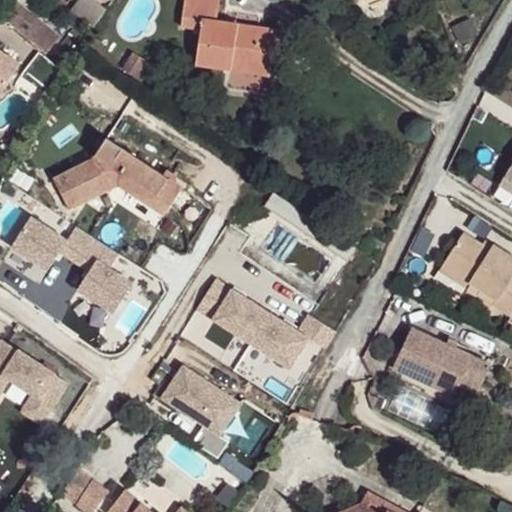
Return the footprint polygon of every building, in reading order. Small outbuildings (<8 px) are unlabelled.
[(62,0),(92,24),(106,8),(96,0),(62,0)] [(197,63),(230,69),(233,60),(271,65),(275,27),(219,17),(221,0),(187,0),(184,24),(201,28),(197,50),(197,63)] [(12,6),(2,16),(56,59),(80,30),(68,22),(60,34),(27,9),(22,15),(12,6)] [(0,94),(19,63),(0,51),(0,94)] [(63,71),(40,53),(22,76),(46,93),(63,71)] [(271,65),(233,60),(230,69),(270,76),(271,65)] [(92,158),(53,176),(67,205),(114,183),(162,213),(180,186),(106,137),(92,158)] [(511,183),(505,179),(499,187),(511,195),(511,183)] [(264,193),(255,207),(340,263),(349,249),(264,193)] [(480,254),(453,239),(434,271),(462,287),(491,303),(486,309),(502,319),(511,304),(511,279),(506,276),(511,265),(483,250),(480,254)] [(462,287),(434,271),(430,278),(457,294),(462,287)] [(511,304),(502,319),(501,324),(511,330),(511,304)] [(468,353),(407,327),(389,366),(451,392),(457,379),(468,353)] [(44,424),(72,380),(0,336),(0,399),(1,398),(44,424)] [(487,361),(468,353),(457,379),(476,387),(487,361)] [(95,482),(78,506),(87,511),(94,511),(110,493),(95,482)] [(328,511),(405,511),(361,489),(354,502),(328,511)] [(123,492),(108,511),(136,511),(142,504),(123,492)] [(193,511),(180,502),(172,511),(154,511),(142,504),(136,511),(193,511)]
